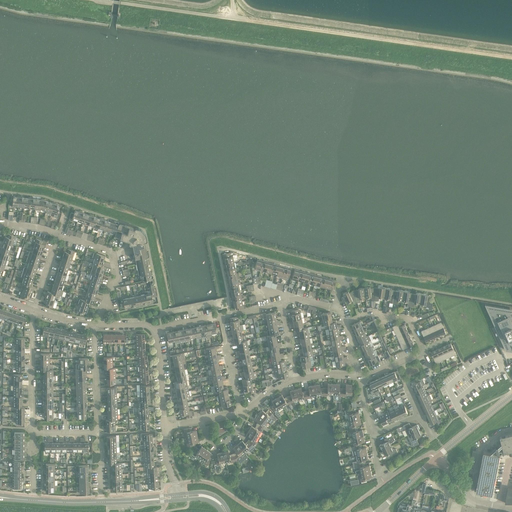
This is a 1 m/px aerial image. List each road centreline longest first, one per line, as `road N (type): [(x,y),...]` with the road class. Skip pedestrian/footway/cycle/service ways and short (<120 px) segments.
road 1 (residential): [(96,326),(97,433),(35,432),(33,311)]
road 2 (residential): [(96,326),(118,278),(113,252),(58,235)]
